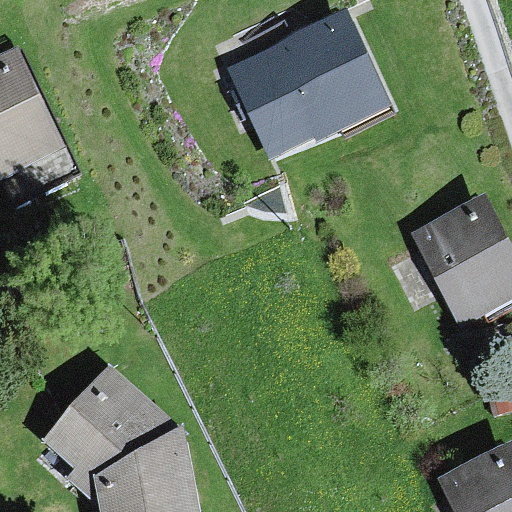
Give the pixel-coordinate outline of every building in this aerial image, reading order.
[(366,29),(235,85),(272,172),(404,116),(366,29)] [(41,67),(0,85),(0,187),(5,199),(84,164),(41,67)] [(511,219),(507,209),(426,247),(468,337),(511,316),(511,219)] [(122,378),(52,459),(106,511),(217,511),(205,446),(122,378)] [(511,511),(511,465),(453,490),(462,511),(511,511)]
